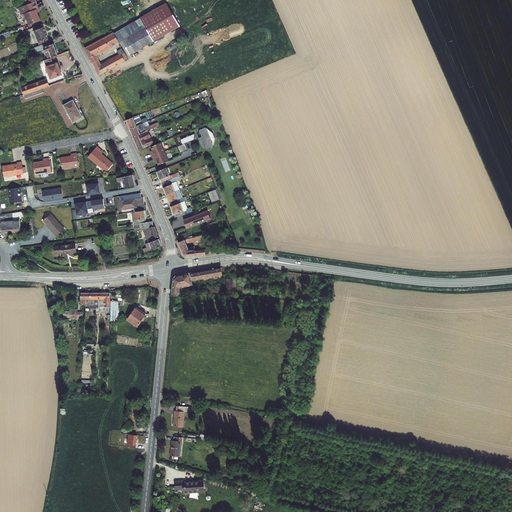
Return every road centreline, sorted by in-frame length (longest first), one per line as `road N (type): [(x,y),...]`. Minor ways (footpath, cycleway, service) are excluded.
road 1 (tertiary): [(511,279),(433,282),(252,258),(168,268)]
road 2 (secondary): [(168,268),(144,511)]
road 3 (tertiary): [(4,276),(88,278),(168,268)]
road 4 (secondary): [(49,0),(122,132)]
